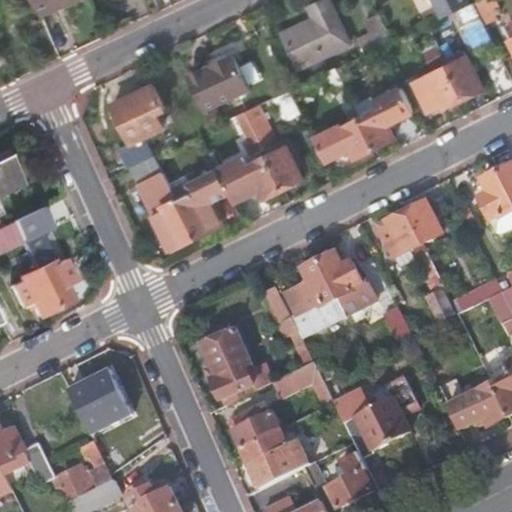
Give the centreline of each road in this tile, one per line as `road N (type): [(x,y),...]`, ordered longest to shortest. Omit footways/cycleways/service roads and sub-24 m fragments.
road 1 (residential): [(511,119),(138,304)]
road 2 (residential): [(36,88),(138,304)]
road 3 (residential): [(138,304),(229,511)]
road 4 (residential): [(36,88),(221,0)]
road 5 (residential): [(138,304),(0,373)]
